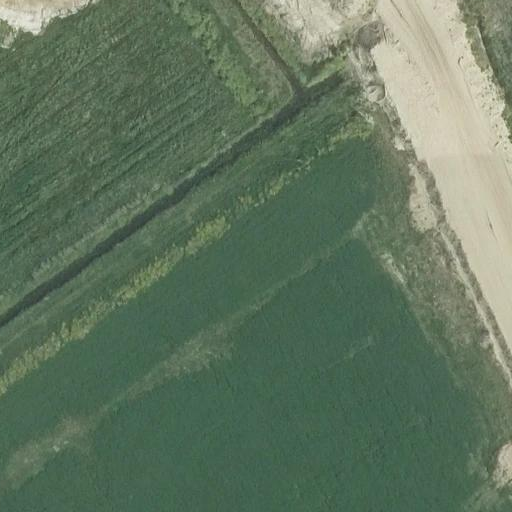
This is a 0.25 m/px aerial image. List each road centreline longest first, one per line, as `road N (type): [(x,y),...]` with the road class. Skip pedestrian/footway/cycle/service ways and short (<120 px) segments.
road 1 (track): [(177,0),(344,111),(511,479)]
road 2 (unclassified): [(511,262),(397,0)]
